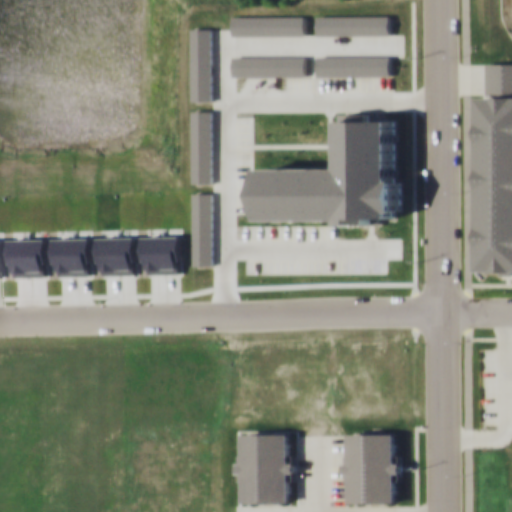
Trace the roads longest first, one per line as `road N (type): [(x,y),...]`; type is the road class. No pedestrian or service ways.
road 1 (tertiary): [(439,0),(443,511)]
road 2 (residential): [(0,318),(442,311)]
